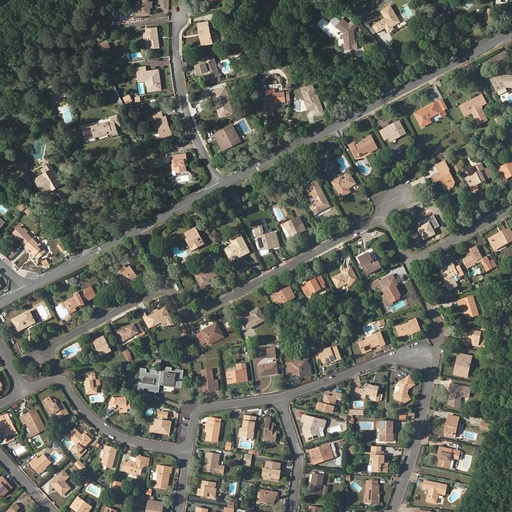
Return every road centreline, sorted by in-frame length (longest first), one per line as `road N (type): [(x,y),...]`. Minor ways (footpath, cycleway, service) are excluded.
road 1 (tertiary): [(220,186),(511,32)]
road 2 (residential): [(382,220),(199,314),(184,313),(168,283)]
road 3 (residential): [(188,450),(110,430),(63,378),(22,391)]
road 4 (residential): [(180,17),(183,96),(220,186)]
road 5 (residential): [(424,364),(433,367),(426,413),(394,511)]
road 6 (residential): [(282,398),(386,361),(424,364)]
road 7 (residential): [(168,283),(40,358)]
road 8 (residential): [(188,450),(201,407),(282,398)]
road 9 (tertiary): [(29,288),(140,229)]
